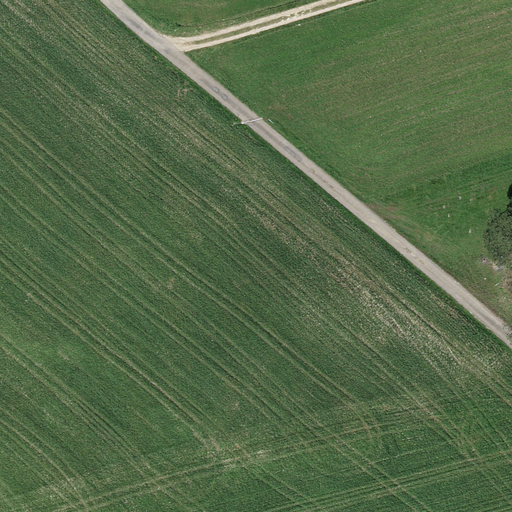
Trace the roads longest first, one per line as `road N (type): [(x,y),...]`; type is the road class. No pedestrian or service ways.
road 1 (motorway): [(511,20),(264,181),(0,329)]
road 2 (motorway): [(0,488),(511,184)]
road 3 (track): [(117,0),(511,339)]
road 4 (track): [(170,50),(327,0)]
